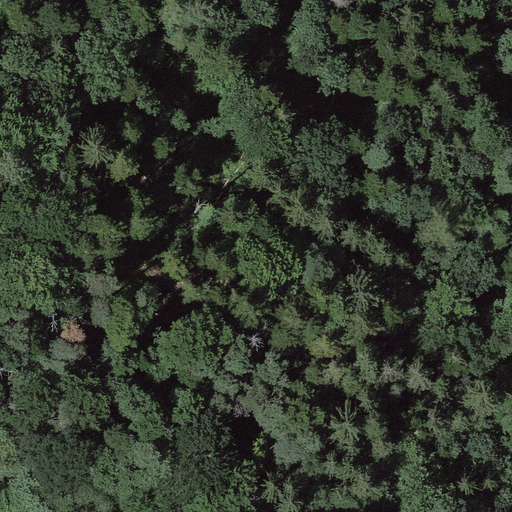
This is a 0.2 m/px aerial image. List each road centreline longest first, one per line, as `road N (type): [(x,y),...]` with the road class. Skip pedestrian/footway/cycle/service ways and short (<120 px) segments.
road 1 (track): [(511,331),(444,264),(320,200),(138,58),(0,48)]
road 2 (track): [(202,110),(250,82),(303,0)]
